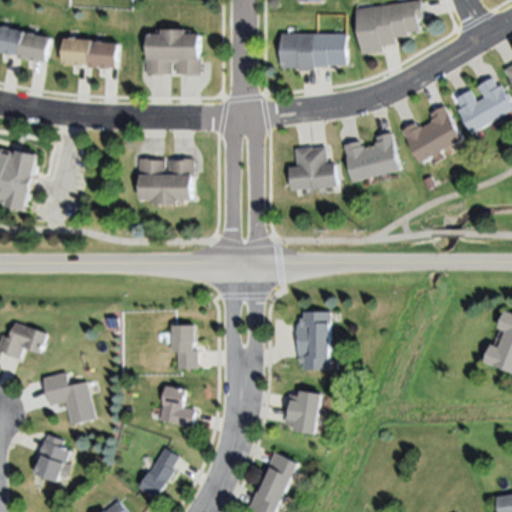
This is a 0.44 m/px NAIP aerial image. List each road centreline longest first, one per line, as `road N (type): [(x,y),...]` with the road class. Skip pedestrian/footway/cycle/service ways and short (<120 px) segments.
road 1 (tertiary): [(0,268),(511,263)]
road 2 (residential): [(511,24),(379,98),(245,120)]
road 3 (residential): [(245,120),(232,143),(228,269),(233,348),(242,367)]
road 4 (residential): [(242,367),(253,349),(255,268),(254,141),(245,120)]
road 5 (residential): [(245,120),(116,121),(0,106)]
road 6 (residential): [(242,367),(231,455),(204,511)]
road 7 (residential): [(243,0),(245,120)]
